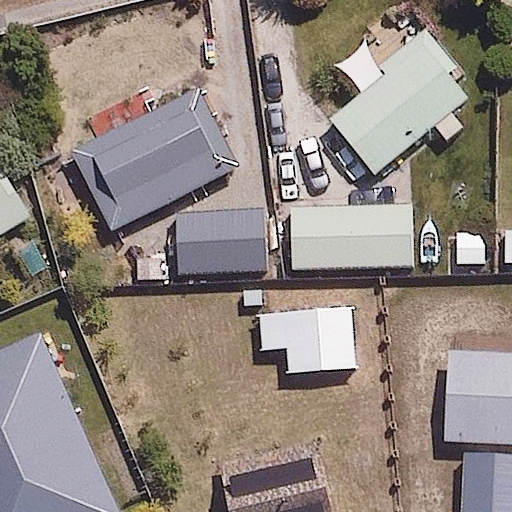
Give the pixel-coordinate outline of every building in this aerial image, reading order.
[(356,92),(329,114),(374,170),(436,120),(449,136),(465,123),(452,107),(477,87),(407,1),(331,62),(356,92)] [(71,147),(110,226),(235,164),(196,84),(71,147)] [(0,231),(27,216),(0,171),(0,231)] [(413,196),(288,199),(289,262),(414,259),(413,196)] [(264,204),(175,206),(177,269),(265,267),(264,204)] [(511,222),(502,223),(503,263),(511,262),(511,222)] [(485,224),(449,226),(451,265),(487,263),(485,224)] [(255,308),(256,346),(286,345),(286,370),(358,367),(356,304),(255,308)] [(119,511),(40,330),(0,347),(0,511),(119,511)] [(511,511),(511,351),(447,352),(447,445),(465,445),(464,511),(511,511)] [(325,511),(318,484),(226,511),(325,511)]
